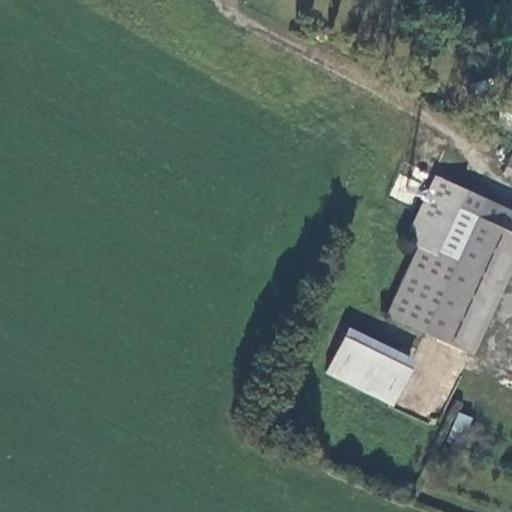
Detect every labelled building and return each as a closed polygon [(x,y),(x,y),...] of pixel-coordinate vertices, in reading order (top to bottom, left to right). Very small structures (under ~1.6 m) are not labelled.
[(491,80),(487,71),(472,77),(476,86),(491,80)] [(500,128),(505,116),(498,112),(493,124),(500,128)] [(511,150),(509,149),(502,164),(511,169),(511,150)] [(384,313),(466,351),(511,251),(511,212),(420,170),(408,196),(420,201),(403,239),(415,244),(384,313)] [(324,370),(389,402),(406,368),(341,336),(324,370)] [(444,438),(456,443),(467,419),(455,413),(444,438)]
